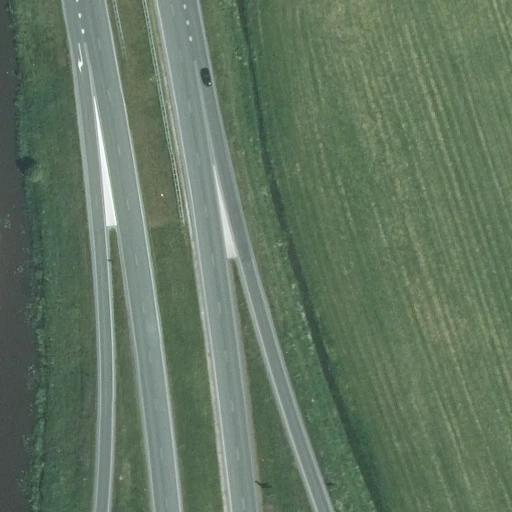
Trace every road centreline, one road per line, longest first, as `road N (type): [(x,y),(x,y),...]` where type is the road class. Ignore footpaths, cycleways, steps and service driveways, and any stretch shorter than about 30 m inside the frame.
road 1 (trunk): [(98,40),(167,511)]
road 2 (trunk): [(326,511),(182,61)]
road 3 (trunk): [(98,40),(102,511)]
road 4 (trunk): [(244,511),(182,61)]
